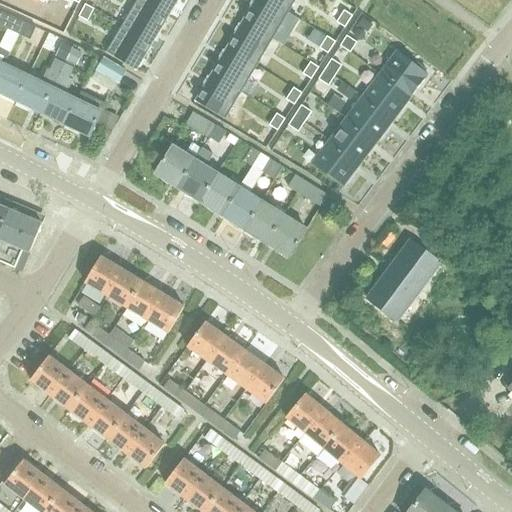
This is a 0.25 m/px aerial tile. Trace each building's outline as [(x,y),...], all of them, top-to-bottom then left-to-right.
[(167,18),(137,0),(136,0),(121,26),(151,44),(167,18)] [(137,0),(167,18),(177,0),(137,0)] [(272,40),(287,13),(264,0),(255,0),(242,22),(272,40)] [(264,0),(287,13),(295,0),(264,0)] [(87,22),(94,9),(85,5),(78,17),(87,22)] [(344,28),(352,16),(343,11),(336,23),(344,28)] [(19,35),(24,23),(2,13),(0,15),(0,25),(7,29),(19,35)] [(53,25),(60,28),(65,18),(58,14),(53,25)] [(361,19),(356,25),(365,31),(369,25),(361,19)] [(264,53),(272,40),(242,22),(226,49),(256,66),(264,53)] [(19,35),(30,40),(35,29),(24,23),(19,35)] [(151,44),(121,26),(105,53),(135,70),(151,44)] [(0,73),(4,65),(19,35),(7,29),(0,43),(0,73)] [(350,53),(356,43),(346,36),(340,46),(350,53)] [(327,54),(335,42),(326,37),(319,49),(327,54)] [(62,44),(56,57),(65,62),(72,49),(62,44)] [(73,49),(67,61),(76,66),(83,54),(73,49)] [(256,66),(226,49),(211,75),(240,93),(256,66)] [(396,52),(379,74),(410,98),(427,76),(424,73),(426,70),(417,63),(414,66),(396,52)] [(28,77),(16,102),(40,114),(54,85),(64,64),(55,59),(49,70),(47,70),(41,83),(28,77)] [(119,83),(125,72),(103,59),(97,70),(119,83)] [(335,76),(341,66),(331,59),(324,70),(335,76)] [(310,80),(318,68),(310,62),(302,74),(310,80)] [(54,85),(40,114),(64,126),(77,100),(65,95),(72,80),(69,78),(74,68),(64,64),(54,85)] [(28,77),(4,65),(0,73),(0,94),(16,102),(28,77)] [(328,86),(335,76),(324,70),(318,80),(328,86)] [(406,104),(410,98),(379,74),(362,97),(364,98),(393,120),(406,104)] [(225,120),(240,93),(211,75),(195,102),(225,120)] [(342,82),(337,89),(349,98),(355,91),(342,82)] [(293,105),(301,94),(293,88),(285,100),(293,105)] [(77,100),(64,126),(89,138),(105,104),(81,92),(77,100)] [(364,98),(362,97),(345,119),(376,143),(389,127),(393,120),(364,98)] [(304,122),(311,112),(301,106),(294,116),(304,122)] [(103,112),(96,126),(111,133),(117,119),(103,112)] [(187,124),(210,138),(216,127),(193,113),(187,124)] [(277,131),(284,119),(276,114),(268,126),(277,131)] [(298,133),(304,122),(294,116),(288,126),(298,133)] [(372,149),(376,143),(345,119),(328,141),(360,165),(372,149)] [(216,127),(210,138),(219,143),(226,133),(216,127)] [(360,165),(328,141),(311,164),(343,187),(355,171),(360,165)] [(191,168),(203,149),(192,142),(185,154),(173,146),(156,173),(179,188),(191,168)] [(252,148),(244,161),(253,166),(261,154),(252,148)] [(191,168),(179,188),(200,201),(217,174),(205,166),(212,155),(203,149),(191,168)] [(243,184),(223,216),(245,230),(262,202),(249,194),(252,189),(262,172),(261,172),(269,159),(261,154),(253,166),(243,184)] [(217,174),(200,201),(223,216),(243,184),(232,177),(229,182),(217,174)] [(288,187),(299,194),(306,182),(295,175),(288,187)] [(306,182),(299,194),(321,208),(329,196),(306,182)] [(273,209),(262,202),(245,230),(267,244),(287,212),(276,205),(273,209)] [(0,232),(10,210),(0,206),(0,232)] [(42,224),(10,210),(0,232),(0,262),(22,272),(42,224)] [(280,225),(267,244),(289,258),(306,230),(293,222),(285,217),(280,225)] [(397,322),(440,264),(410,242),(368,300),(397,322)] [(105,297),(122,270),(100,257),(84,284),(105,297)] [(142,283),(122,270),(105,297),(126,309),(142,283)] [(142,283),(126,309),(146,321),(162,295),(142,283)] [(162,295),(146,321),(167,334),(183,308),(162,295)] [(85,297),(78,306),(93,317),(100,309),(85,297)] [(83,325),(86,318),(79,315),(76,322),(83,325)] [(89,320),(83,329),(96,339),(103,330),(89,320)] [(207,362),(224,338),(204,323),(186,348),(207,362)] [(84,350),(90,341),(74,329),(67,338),(84,350)] [(127,348),(132,340),(118,330),(106,346),(120,357),(127,348)] [(224,338),(207,362),(226,376),(244,351),(224,338)] [(106,353),(90,341),(84,350),(87,352),(97,359),(99,361),(106,353)] [(511,360),(511,342),(503,353),(511,360)] [(145,361),(127,348),(120,357),(138,370),(145,361)] [(263,365),(244,351),(226,376),(245,390),(263,365)] [(87,352),(83,357),(93,365),(97,359),(87,352)] [(49,396),(68,372),(48,357),(29,381),(49,396)] [(107,366),(122,378),(129,369),(113,358),(107,366)] [(283,380),(263,365),(245,390),(265,404),(283,380)] [(129,369),(122,378),(138,390),(145,381),(129,369)] [(87,387),(68,372),(49,396),(68,411),(87,387)] [(179,399),(185,391),(169,379),(163,387),(179,399)] [(145,395),(161,406),(167,397),(152,386),(145,395)] [(87,387),(68,411),(87,425),(106,401),(87,387)] [(201,403),(185,391),(179,399),(195,411),(201,403)] [(304,395),(285,419),(296,428),(291,433),(299,440),(304,434),(323,411),(304,395)] [(167,397),(161,406),(178,419),(184,410),(167,397)] [(106,401),(87,425),(106,440),(124,415),(106,401)] [(218,428),(224,420),(208,408),(202,416),(218,428)] [(342,426),(323,411),(304,434),(323,450),(342,426)] [(143,430),(124,415),(106,440),(125,454),(143,430)] [(240,432),(224,420),(218,428),(234,440),(240,432)] [(342,426),(323,450),(341,465),(360,442),(342,426)] [(221,450),(227,442),(209,429),(203,437),(221,450)] [(163,445),(143,430),(125,454),(145,469),(163,445)] [(227,442),(221,450),(236,462),(242,453),(227,442)] [(360,442),(341,465),(360,480),(379,457),(360,442)] [(281,462),(265,451),(265,450),(259,458),(275,470),(281,462)] [(250,458),(243,467),(259,479),(266,470),(250,458)] [(184,499),(203,475),(183,459),(164,484),(184,499)] [(23,499),(41,476),(22,460),(3,484),(23,499)] [(297,474),(281,462),(275,470),(291,482),(297,474)] [(266,470),(259,479),(274,489),(280,481),(266,470)] [(203,475),(184,499),(201,511),(204,511),(222,489),(203,475)] [(41,476),(23,499),(39,511),(43,511),(60,490),(41,476)] [(313,498),(319,490),(303,478),(297,486),(313,498)] [(288,486),(281,495),(297,507),(304,498),(288,486)] [(222,489),(204,511),(234,511),(241,503),(222,489)] [(60,490),(43,511),(73,511),(79,505),(60,490)] [(335,502),(319,490),(313,498),(329,510),(335,502)] [(453,511),(426,490),(409,511),(453,511)] [(318,511),(320,510),(304,498),(297,507),(304,511),(318,511)] [(251,511),(241,503),(234,511),(251,511)]
